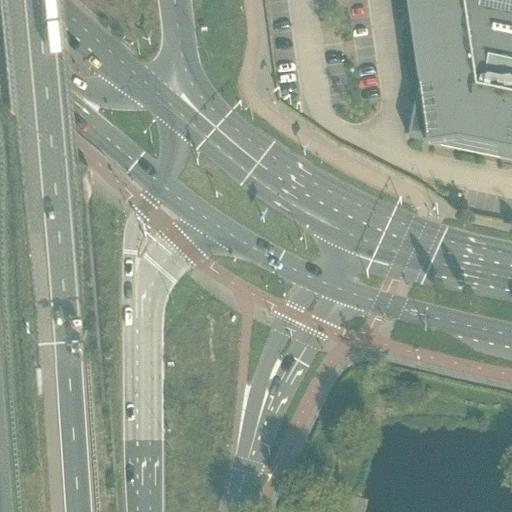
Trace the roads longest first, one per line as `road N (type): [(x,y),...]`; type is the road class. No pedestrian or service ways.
road 1 (trunk): [(79,511),(36,0)]
road 2 (secondary): [(346,233),(268,189),(176,111)]
road 3 (trunk): [(140,511),(138,309)]
road 4 (secondary): [(336,291),(511,332)]
road 5 (secondary): [(511,278),(346,233)]
road 6 (unclassified): [(259,413),(280,391),(336,291)]
road 7 (unclassified): [(310,280),(273,348),(259,413)]
road 8 (trunk): [(138,309),(130,237),(158,182)]
road 9 (secondary): [(56,98),(158,182)]
road 10 (secondary): [(143,83),(50,0)]
road 11 (trunk): [(138,309),(180,242),(220,228)]
